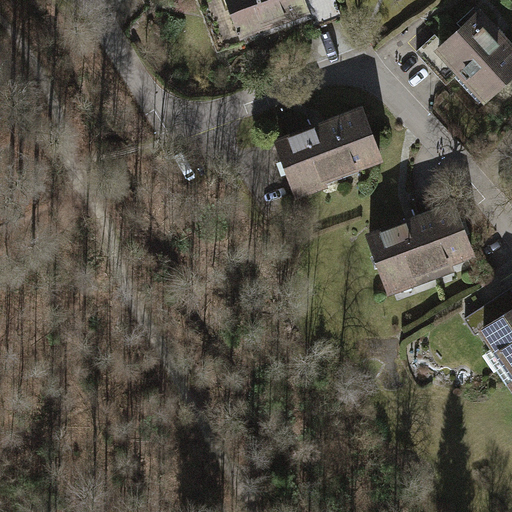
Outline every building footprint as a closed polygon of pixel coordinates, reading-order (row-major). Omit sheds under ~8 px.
[(309,0),(227,0),(243,44),(314,20),(321,41),(349,31),(340,4),(314,13),(309,0)] [(511,91),(511,51),(481,16),(445,47),(438,38),(415,57),(446,92),(462,78),(489,110),(511,91)] [(276,138),(296,202),(336,189),(333,181),(389,163),(372,108),(276,138)] [(458,205),(365,239),(388,302),(460,276),(457,267),(478,259),(458,205)] [(511,295),(507,289),(458,320),(479,354),(489,348),(511,382),(503,387),(511,400),(511,295)]
